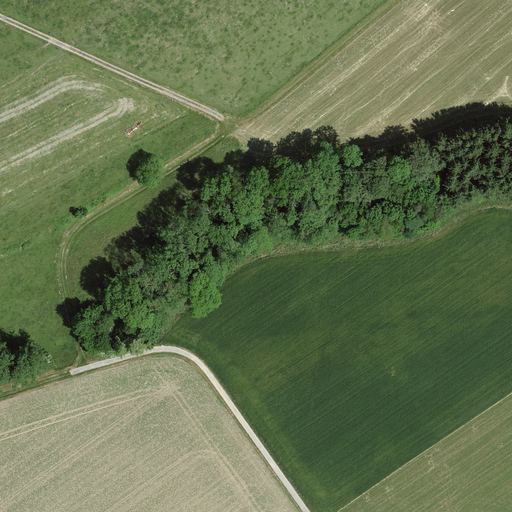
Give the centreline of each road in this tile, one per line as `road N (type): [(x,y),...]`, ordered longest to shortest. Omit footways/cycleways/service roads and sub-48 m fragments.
road 1 (track): [(85,369),(63,259),(72,236),(100,210),(217,140),(221,126),(217,114),(0,16)]
road 2 (track): [(85,369),(157,348),(196,357),(307,511)]
road 3 (track): [(217,140),(395,0)]
